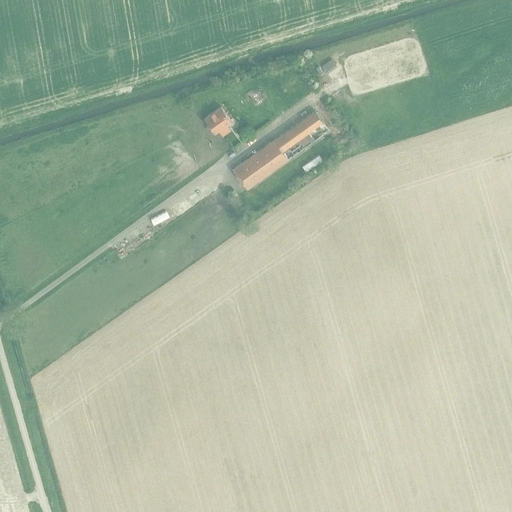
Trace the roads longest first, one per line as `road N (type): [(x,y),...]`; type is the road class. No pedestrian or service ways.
road 1 (unclassified): [(0,317),(218,163)]
road 2 (unclassified): [(48,511),(0,348)]
